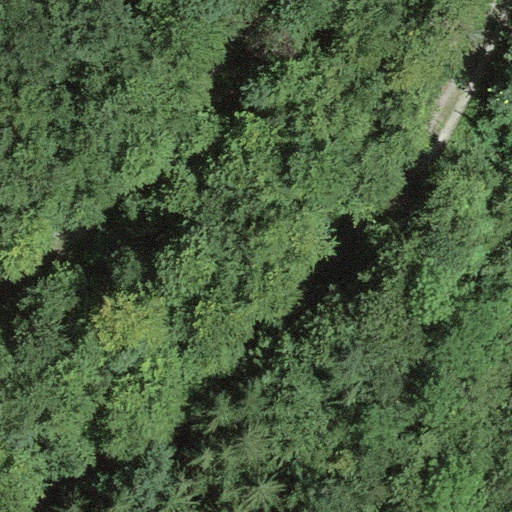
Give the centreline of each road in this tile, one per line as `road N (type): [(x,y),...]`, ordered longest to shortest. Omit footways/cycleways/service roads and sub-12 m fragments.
road 1 (track): [(6,511),(84,489),(293,309),(446,127),(496,0)]
road 2 (track): [(0,309),(86,236),(232,65),(252,0)]
